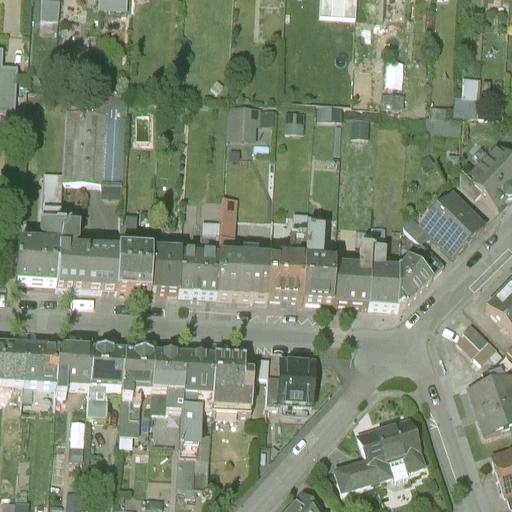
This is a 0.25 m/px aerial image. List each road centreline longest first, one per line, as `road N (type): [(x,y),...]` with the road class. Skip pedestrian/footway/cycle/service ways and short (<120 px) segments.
road 1 (residential): [(0,320),(359,343),(393,353)]
road 2 (residential): [(246,511),(393,353)]
road 3 (residential): [(393,353),(435,394),(471,511)]
road 4 (residential): [(393,353),(511,239)]
